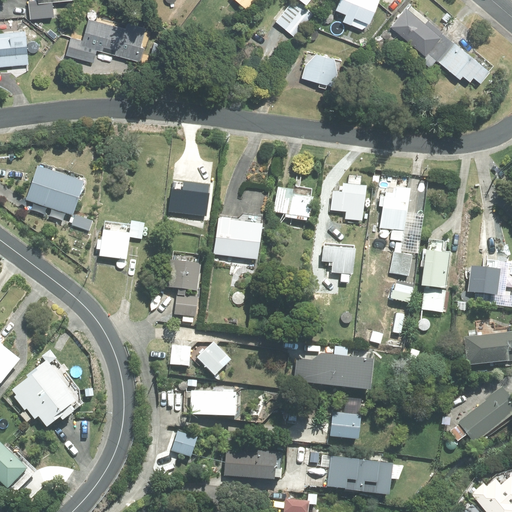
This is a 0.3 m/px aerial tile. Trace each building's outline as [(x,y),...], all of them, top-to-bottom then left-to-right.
[(232,0),(247,13),(257,0),(232,0)] [(339,0),(335,12),(368,27),(380,0),(379,0),(339,0)] [(303,8),(284,30),(294,38),(312,16),(303,8)] [(389,30),(415,51),(410,57),(416,62),(421,56),(425,59),(422,63),(429,69),(435,62),(438,64),(454,45),(410,8),(406,12),(405,11),(389,30)] [(446,15),(441,20),(446,24),(450,18),(446,15)] [(66,57),(65,60),(70,62),(71,59),(91,64),(95,52),(139,65),(143,51),(139,50),(145,30),(122,24),(120,31),(88,22),(82,43),(70,40),(65,57),(66,57)] [(0,35),(0,68),(27,65),(23,33),(0,35)] [(154,45),(150,59),(170,65),(174,51),(154,45)] [(454,45),(438,64),(459,82),(462,78),(469,84),(473,79),(479,85),(488,74),(454,45)] [(305,67),(301,80),(334,89),(337,76),(332,62),(315,57),(305,67)] [(221,60),(216,70),(224,75),(229,65),(221,60)] [(431,69),(424,78),(430,83),(437,74),(431,69)] [(26,204),(72,219),(83,184),(37,169),(26,204)] [(379,225),(391,226),(390,237),(402,238),(403,227),(402,226),(403,220),(404,220),(408,184),(396,183),(394,195),(383,193),(379,225)] [(365,223),(369,186),(346,184),(345,192),(335,191),(333,211),(348,213),(347,221),(365,223)] [(274,217),(286,218),(286,221),(307,224),(308,220),(310,220),(312,200),(291,197),(292,192),(278,190),(274,217)] [(217,214),(214,252),(256,256),(259,219),(228,217),(229,214),(217,214)] [(70,228),(89,235),(92,225),(74,218),(70,228)] [(99,252),(125,256),(127,235),(141,237),(143,220),(130,219),(129,228),(101,225),(100,236),(96,236),(95,245),(100,245),(99,252)] [(320,258),(331,259),(330,270),(339,270),(339,296),(348,297),(349,270),(352,270),(353,239),(324,239),(324,244),(321,244),(320,258)] [(424,246),(420,281),(444,284),(448,249),(442,248),(442,242),(429,240),(428,246),(424,246)] [(397,250),(393,270),(407,273),(411,252),(397,250)] [(471,260),(467,285),(494,290),(499,265),(471,260)] [(170,266),(167,293),(179,294),(197,296),(200,269),(170,266)] [(511,268),(503,267),(502,269),(501,287),(511,288),(511,268)] [(424,286),(421,307),(440,309),(443,288),(424,286)] [(196,321),(198,302),(177,299),(174,318),(183,319),(182,325),(193,326),(194,321),(196,321)] [(463,334),(466,361),(506,357),(506,359),(511,357),(511,340),(511,328),(463,334)] [(212,338),(196,353),(212,371),(229,356),(212,338)] [(189,346),(170,344),(169,363),(187,364),(189,346)] [(0,346),(0,385),(3,388),(22,365),(0,346)] [(418,350),(410,348),(408,355),(416,357),(418,350)] [(298,361),(295,380),(366,389),(370,362),(321,356),(316,359),(316,363),(298,361)] [(18,398),(16,400),(27,414),(29,413),(38,424),(41,422),(50,433),(64,423),(67,427),(77,419),(73,413),(80,407),(69,394),(71,393),(50,366),(48,367),(42,360),(33,367),(37,373),(29,380),(31,383),(16,395),(18,398)] [(457,418),(459,421),(449,429),(456,438),(466,430),(473,440),(511,409),(511,397),(502,384),(457,418)] [(234,388),(190,388),(190,409),(234,409),(234,388)] [(169,390),(169,402),(180,402),(180,390),(169,390)] [(329,434),(356,435),(357,412),(330,411),(329,434)] [(176,428),(171,447),(189,452),(194,433),(176,428)] [(0,443),(0,483),(11,495),(31,475),(0,443)] [(255,448),(255,450),(224,449),(224,474),(273,474),(273,472),(280,472),(280,464),(273,464),(273,448),(255,448)] [(395,463),(331,456),(327,489),(392,496),(395,463)] [(511,511),(511,474),(510,472),(499,481),(494,475),(485,482),(483,479),(470,489),(488,511),(511,511)] [(282,509),(306,510),(307,496),(283,496),(282,509)] [(459,511),(480,511),(471,501),(460,511),(459,511)]
